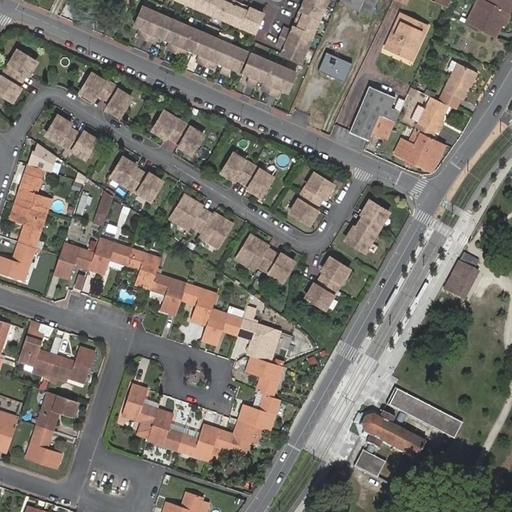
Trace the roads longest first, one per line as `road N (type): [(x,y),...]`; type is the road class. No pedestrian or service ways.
road 1 (residential): [(8,149),(38,103),(58,96),(320,249),(367,164)]
road 2 (residential): [(6,6),(367,164)]
road 3 (tertiary): [(255,511),(434,196)]
road 4 (tertiary): [(434,196),(511,81)]
road 5 (residential): [(174,352),(223,368),(225,378),(210,398),(181,390),(174,372)]
road 6 (residential): [(0,296),(126,336)]
